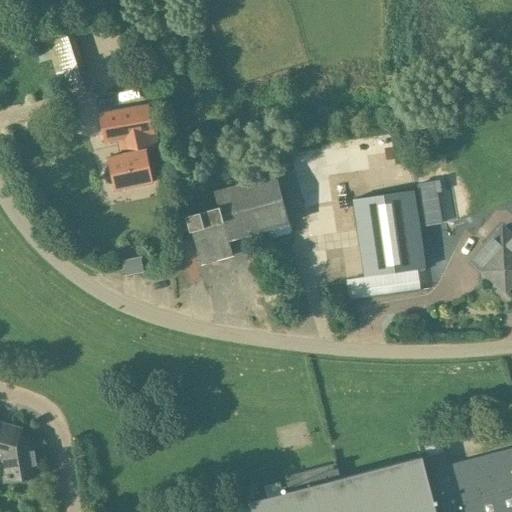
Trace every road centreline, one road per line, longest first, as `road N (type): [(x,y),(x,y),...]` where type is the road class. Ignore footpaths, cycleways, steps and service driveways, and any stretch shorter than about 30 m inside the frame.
road 1 (unclassified): [(511,346),(329,350),(139,313),(97,293),(57,260),(18,223),(0,191)]
road 2 (residential): [(0,389),(50,411),(62,434),(73,511)]
